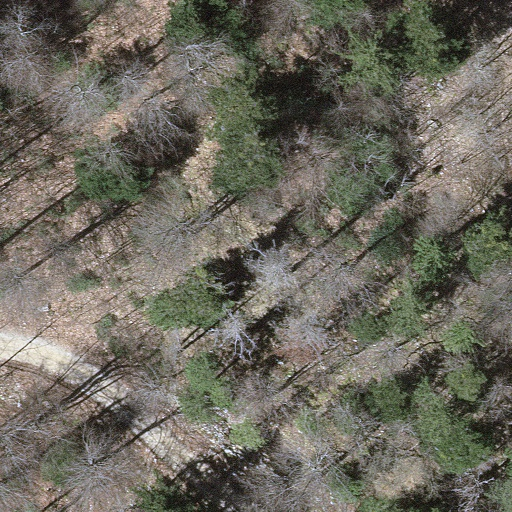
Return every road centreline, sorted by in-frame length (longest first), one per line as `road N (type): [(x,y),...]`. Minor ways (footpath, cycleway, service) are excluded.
road 1 (track): [(0,343),(24,344),(67,364),(245,511)]
road 2 (track): [(393,0),(511,43)]
